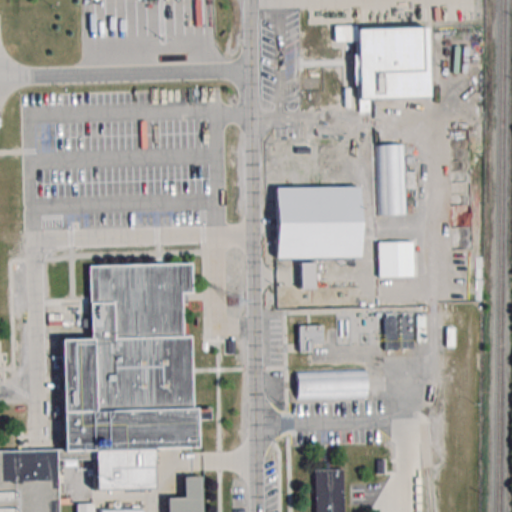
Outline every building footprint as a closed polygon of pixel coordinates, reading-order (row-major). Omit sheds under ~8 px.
[(425,26),(332,27),(333,41),(354,41),(356,110),(367,110),(367,98),(426,97),(425,26)] [(375,144),(376,215),(404,215),(403,144),(375,144)] [(328,152),(342,152),(342,146),(319,146),(319,174),(328,174),(328,152)] [(357,187),(273,187),(273,256),(357,256),(357,187)] [(376,276),(411,276),(411,241),(376,241),(376,276)] [(313,261),(297,261),(297,287),(313,287),(313,261)] [(191,263),(190,293),(179,294),(182,335),(188,335),(190,408),(208,407),(210,421),(193,421),(197,449),(150,449),(152,488),(94,491),(92,458),(56,459),(56,511),(0,511),(0,448),(61,446),(59,339),(89,338),(87,266),(191,263)] [(423,338),(423,314),(383,314),(383,348),(412,348),(412,338),(423,338)] [(296,351),(311,351),(311,343),(321,343),(321,324),(296,324),(296,351)] [(365,369),(294,369),(294,398),(365,398),(365,369)] [(342,511),(342,468),(310,469),(310,511),(342,511)] [(199,511),(199,476),(181,476),(181,497),(161,497),(161,511),(199,511)] [(93,511),(93,503),(75,503),(75,511),(93,511)]
